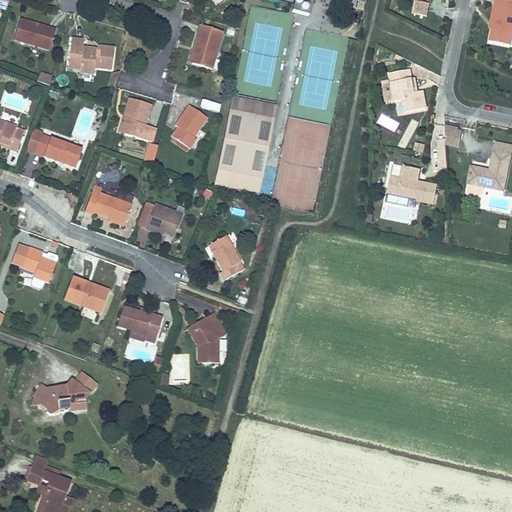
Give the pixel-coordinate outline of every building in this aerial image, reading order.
[(0,0),(0,8),(6,10),(9,0),(0,0)] [(295,0),(294,4),(292,12),(308,16),(312,3),(300,0),(295,0)] [(505,9),(507,0),(495,0),(490,29),(492,29),(497,7),(505,9)] [(511,0),(507,0),(505,9),(497,7),(492,29),(490,42),(511,46),(511,39),(511,0)] [(430,4),(417,1),(414,14),(427,17),(430,4)] [(343,21),(348,28),(354,23),(349,17),(343,21)] [(49,51),(55,30),(20,19),(14,40),(49,51)] [(196,50),(192,63),(192,64),(212,70),(223,32),(200,26),(193,49),(196,50)] [(71,39),(68,69),(80,70),(79,72),(94,74),(95,68),(111,70),(114,49),(98,47),(97,50),(83,48),(84,40),(71,39)] [(414,93),(412,79),(410,70),(390,74),(395,103),(403,101),(405,113),(426,109),(423,91),(418,93),(414,93)] [(49,86),(52,77),(40,73),(37,82),(49,86)] [(109,86),(115,87),(118,78),(112,76),(109,86)] [(232,97),(214,186),(258,195),(276,106),(232,97)] [(129,117),(124,135),(151,143),(155,129),(145,125),(150,105),(129,99),(124,115),(129,117)] [(219,114),(221,106),(202,101),(199,109),(219,114)] [(178,128),(171,137),(190,149),(196,140),(194,138),(207,118),(189,106),(175,126),(178,128)] [(93,120),(95,111),(82,107),(79,116),(93,120)] [(381,113),(376,122),(394,131),(399,122),(381,113)] [(124,135),(129,117),(124,115),(119,133),(124,135)] [(405,149),(419,122),(412,118),(398,146),(405,149)] [(0,143),(9,146),(8,149),(17,152),(24,131),(16,129),(17,128),(0,121),(0,143)] [(435,139),(444,139),(445,126),(436,125),(435,139)] [(445,131),(446,147),(458,150),(461,134),(458,134),(445,131)] [(35,154),(59,163),(60,160),(65,162),(64,165),(75,169),(82,150),(50,138),(42,136),(35,154)] [(511,150),(511,145),(496,143),(494,151),(511,155),(511,150)] [(144,162),(153,165),(158,146),(149,144),(144,162)] [(423,145),(416,144),(415,151),(422,152),(423,145)] [(504,191),(511,155),(494,151),(490,171),(471,167),(468,184),(466,194),(481,197),(483,187),(504,191)] [(153,165),(144,162),(142,168),(151,171),(153,165)] [(447,172),(447,162),(439,163),(440,172),(447,172)] [(418,182),(414,181),(415,178),(418,179),(420,170),(403,167),(401,179),(391,176),(387,193),(417,199),(417,201),(434,205),(438,186),(418,182)] [(110,218),(125,224),(132,205),(100,194),(102,189),(94,186),(85,212),(92,215),(93,212),(110,218)] [(203,197),(209,200),(212,193),(206,191),(205,191),(198,188),(196,194),(203,197)] [(511,213),(511,207),(511,196),(484,193),(482,210),(511,213)] [(154,204),(145,229),(162,235),(163,232),(175,237),(183,215),(175,212),(154,204)] [(177,206),(175,212),(183,215),(185,209),(177,206)] [(505,228),(507,216),(501,216),(499,227),(505,228)] [(125,224),(110,218),(109,221),(124,227),(125,224)] [(223,281),(243,270),(239,263),(241,263),(226,236),(214,242),(208,246),(222,272),(219,274),(223,281)] [(20,245),(16,257),(23,260),(28,248),(20,245)] [(28,248),(23,260),(20,268),(35,273),(31,284),(32,288),(39,290),(42,288),(44,282),(48,283),(57,259),(57,256),(49,253),(46,255),(28,248)] [(64,300),(101,313),(107,296),(86,288),(88,283),(72,278),(64,300)] [(88,283),(86,288),(107,296),(109,291),(88,283)] [(117,326),(132,330),(146,335),(145,340),(155,343),(162,318),(152,315),(139,311),(123,307),(117,326)] [(209,324),(216,319),(214,314),(188,330),(198,347),(200,347),(200,343),(193,331),(208,322),(209,324)] [(198,364),(218,364),(218,339),(226,335),(216,319),(209,324),(208,322),(193,331),(200,343),(200,347),(198,347),(198,364)] [(146,335),(132,330),(130,337),(144,342),(145,340),(146,335)] [(82,373),(74,383),(89,394),(96,384),(82,373)] [(59,414),(86,410),(85,399),(89,394),(74,383),(71,381),(67,386),(60,387),(60,392),(51,394),(45,389),(38,390),(33,397),(34,398),(32,405),(39,405),(40,403),(46,407),(47,413),(48,414),(49,415),(50,415),(51,415),(59,414)] [(47,483),(41,480),(44,472),(48,461),(35,456),(31,468),(29,467),(25,478),(26,478),(25,480),(39,485),(36,494),(42,496),(45,490),(48,491),(49,489),(45,488),(47,483)] [(55,511),(56,510),(60,511),(65,497),(70,483),(44,472),(41,480),(47,483),(45,488),(49,489),(48,491),(45,490),(42,496),(36,511),(55,511)] [(60,511),(56,510),(55,511),(67,511),(73,500),(65,497),(60,511)]
